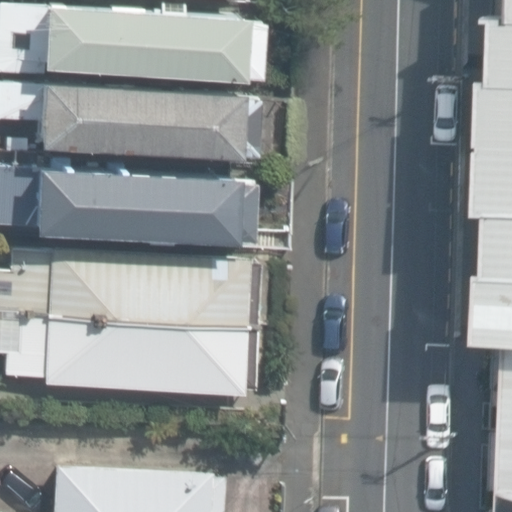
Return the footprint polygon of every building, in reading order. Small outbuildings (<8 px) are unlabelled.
[(260,9),(82,0),(0,0),(0,65),(42,66),(44,58),(255,73),(260,9)] [(511,19),(505,19),(503,83),(511,82),(511,19)] [(35,79),(0,76),(0,110),(32,113),(29,139),(252,152),(255,87),(36,71),(35,79)] [(511,82),(503,83),(493,83),(494,149),(511,149),(511,82)] [(511,149),(494,149),(494,208),(505,209),(506,270),(497,270),(495,338),(511,337),(511,149)] [(245,165),(0,155),(0,224),(242,233),(245,165)] [(250,248),(1,237),(0,309),(252,313),(250,248)] [(252,313),(0,309),(0,332),(0,381),(251,386),(252,313)] [(0,511),(223,511),(226,470),(55,460),(52,510),(0,507),(0,511)]
